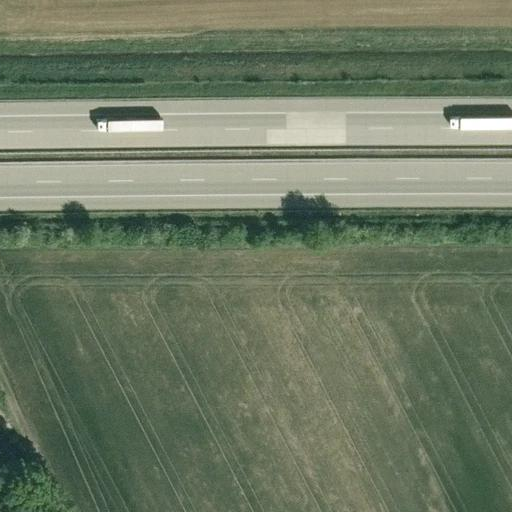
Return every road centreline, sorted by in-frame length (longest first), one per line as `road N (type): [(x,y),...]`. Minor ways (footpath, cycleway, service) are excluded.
road 1 (motorway): [(511,125),(0,128)]
road 2 (motorway): [(0,183),(511,181)]
